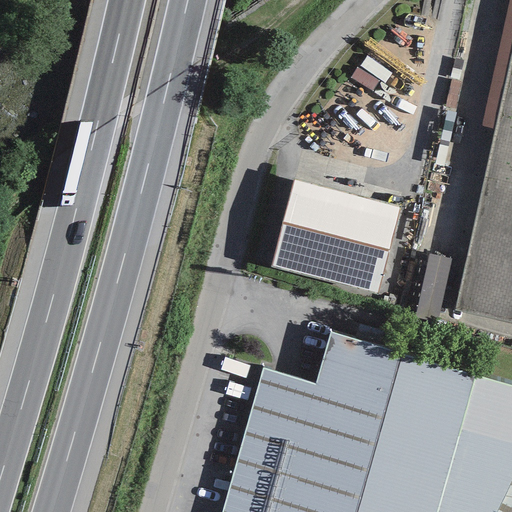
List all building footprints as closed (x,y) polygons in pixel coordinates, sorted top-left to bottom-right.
[(511,0),(508,0),(481,126),(496,130),(511,54),(511,0)] [(511,54),(496,130),(455,311),(511,323),(511,54)] [(399,207),(292,180),(270,267),(377,294),(399,207)] [(452,259),(428,253),(414,317),(437,322),(452,259)] [(476,373),(330,332),(315,385),(262,369),(220,511),(436,511),(475,377),(476,373)] [(511,511),(511,386),(475,377),(436,511),(511,511)]
